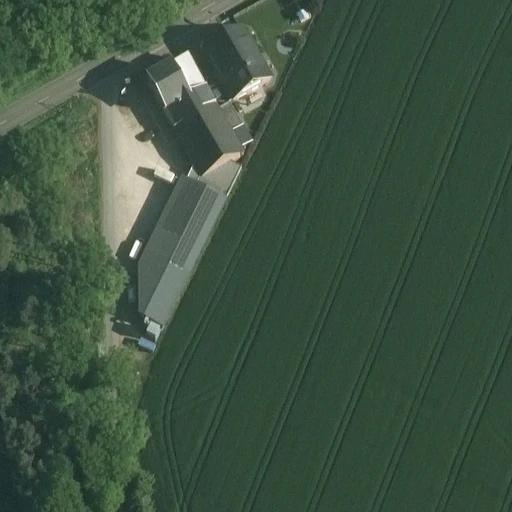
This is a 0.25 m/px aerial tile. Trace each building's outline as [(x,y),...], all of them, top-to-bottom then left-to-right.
[(240,32),(207,51),(235,101),(268,83),(240,32)] [(188,63),(147,86),(195,170),(202,182),(230,165),(243,158),(231,137),(217,112),(188,63)] [(225,108),(217,112),(231,137),(243,130),(229,106),(225,108)] [(195,170),(188,185),(225,204),(241,171),(230,165),(202,182),(195,170)] [(225,204),(188,185),(139,285),(139,320),(163,331),(225,204)]
